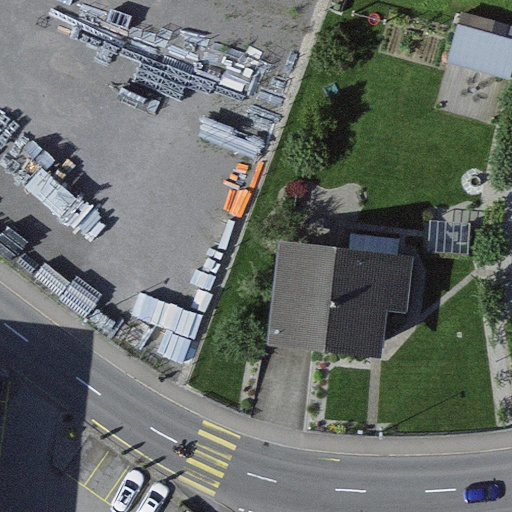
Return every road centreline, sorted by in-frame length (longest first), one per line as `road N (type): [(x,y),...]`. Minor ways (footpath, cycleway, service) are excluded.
road 1 (tertiary): [(309,491),(161,435),(0,321)]
road 2 (tertiary): [(511,483),(426,494),(309,491)]
